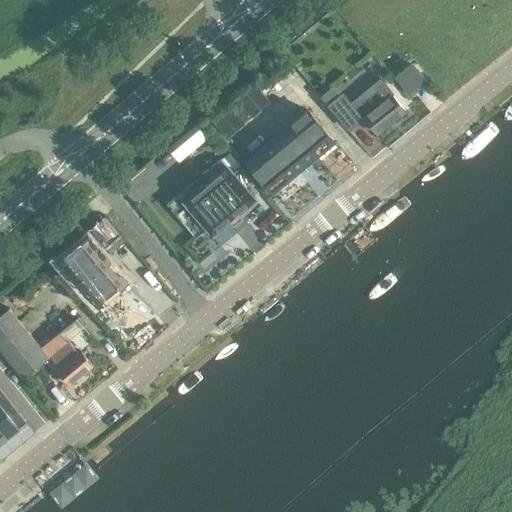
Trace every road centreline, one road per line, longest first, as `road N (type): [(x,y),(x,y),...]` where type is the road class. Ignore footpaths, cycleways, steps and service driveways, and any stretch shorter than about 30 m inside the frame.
road 1 (tertiary): [(212,315),(511,68)]
road 2 (tertiary): [(0,489),(212,315)]
road 3 (secondary): [(77,158),(262,0)]
road 4 (unclassified): [(212,315),(77,158)]
